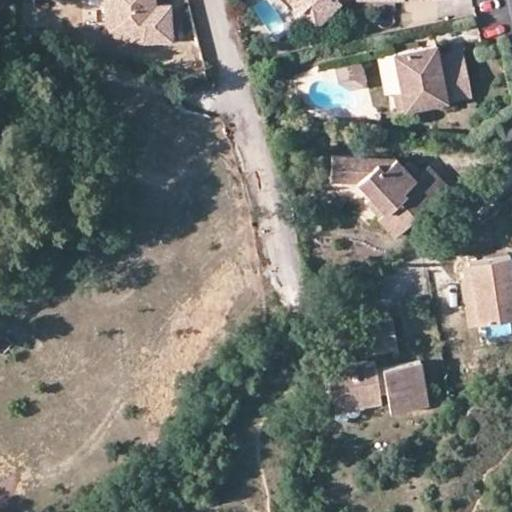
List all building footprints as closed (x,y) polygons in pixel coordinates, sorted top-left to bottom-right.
[(152,0),(103,0),(105,31),(131,41),(174,39),(171,0),(153,1),(152,0)] [(296,0),(306,10),(315,0),(317,0),(327,9),(335,0),(296,0)] [(335,0),(327,9),(332,14),(345,0),(335,0)] [(425,46),(426,51),(442,48),(441,43),(425,46)] [(478,93),(468,48),(443,54),(442,48),(426,51),(425,46),(399,51),(407,90),(407,92),(416,90),(419,106),(478,93)] [(403,109),(419,106),(416,90),(407,92),(407,90),(399,91),(403,109)] [(406,162),(398,154),(334,154),(333,179),(359,180),(373,195),(374,196),(380,191),(393,205),(383,215),(381,217),(399,235),(451,184),(430,163),(422,170),(418,175),(406,162)] [(422,170),(410,158),(406,162),(418,175),(422,170)] [(393,205),(380,191),(374,196),(373,195),(368,200),(383,215),(393,205)] [(475,324),(511,317),(511,268),(510,255),(464,262),(466,277),(475,324)] [(466,277),(460,279),(468,325),(475,324),(466,277)] [(361,320),(367,351),(397,346),(391,314),(361,320)] [(379,392),(387,391),(390,409),(428,403),(421,361),(375,369),(373,358),(349,363),(350,369),(328,372),(333,403),(364,397),(366,405),(380,402),(379,392)] [(333,403),(334,411),(366,405),(364,397),(333,403)]
